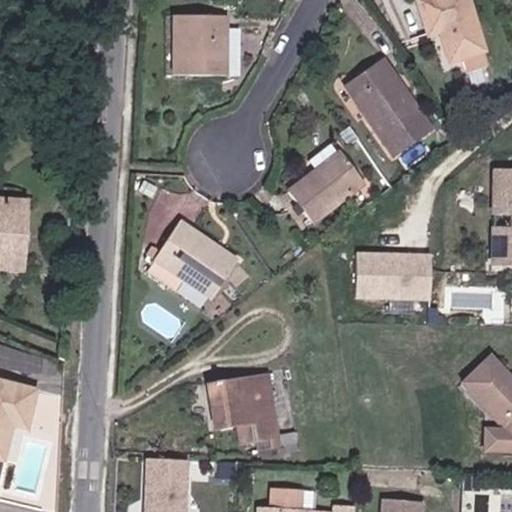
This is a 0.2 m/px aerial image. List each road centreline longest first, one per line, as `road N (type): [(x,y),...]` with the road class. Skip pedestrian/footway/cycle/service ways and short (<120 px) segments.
road 1 (residential): [(116,0),(98,183),(83,511)]
road 2 (residential): [(318,0),(223,167)]
